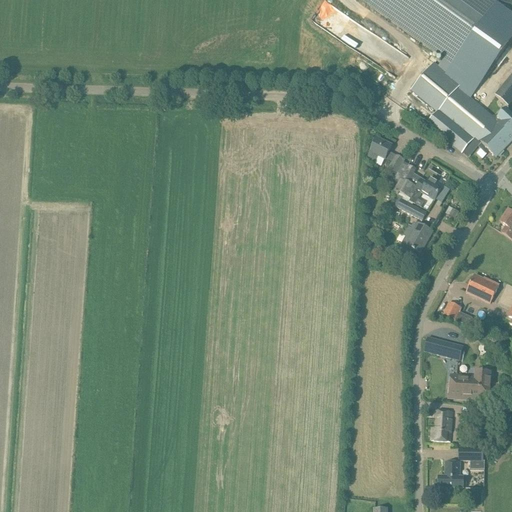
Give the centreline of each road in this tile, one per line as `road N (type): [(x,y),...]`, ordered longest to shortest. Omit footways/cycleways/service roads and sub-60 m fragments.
road 1 (unclassified): [(492,179),(361,103),(334,97),(0,87)]
road 2 (unclassified): [(419,511),(418,326),(492,179)]
